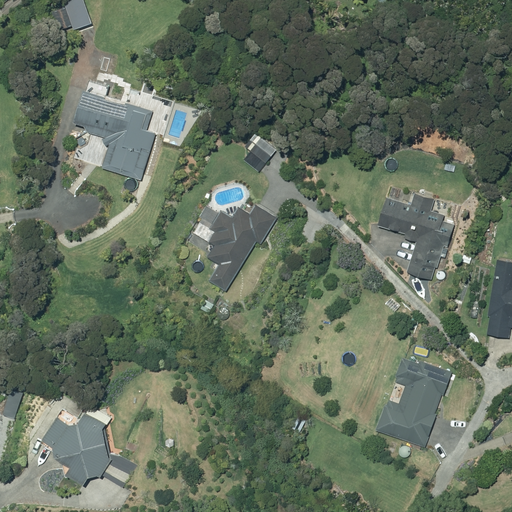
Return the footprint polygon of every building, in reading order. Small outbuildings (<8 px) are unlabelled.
[(50,17),(55,32),(89,22),(83,2),(70,6),(71,10),(50,17)] [(81,92),(70,124),(82,128),(87,133),(105,138),(101,140),(105,147),(109,145),(100,168),(140,181),(155,134),(145,131),(152,112),(124,103),(124,105),(81,92)] [(261,139),(245,160),(260,171),(275,150),(261,139)] [(406,273),(431,281),(435,269),(436,270),(444,247),(446,248),(453,226),(442,222),(443,217),(429,212),(433,200),(414,194),(410,206),(385,198),(376,226),(404,235),(403,239),(415,243),(406,273)] [(207,281),(225,292),(255,242),(261,246),(277,219),(255,205),(249,214),(237,207),(231,217),(220,210),(208,229),(213,232),(207,243),(213,246),(205,258),(217,265),(207,281)] [(511,263),(496,261),(485,335),(509,338),(510,331),(511,331),(511,263)] [(374,430),(425,448),(437,416),(434,414),(441,394),(443,395),(451,373),(419,362),(418,365),(401,359),(395,376),(397,377),(395,382),(405,386),(398,405),(389,401),(387,406),(384,405),(374,430)] [(116,416),(93,400),(83,416),(68,406),(45,440),(68,454),(71,474),(78,473),(90,482),(95,474),(106,472),(125,486),(138,465),(115,449),(111,425),(116,416)]
